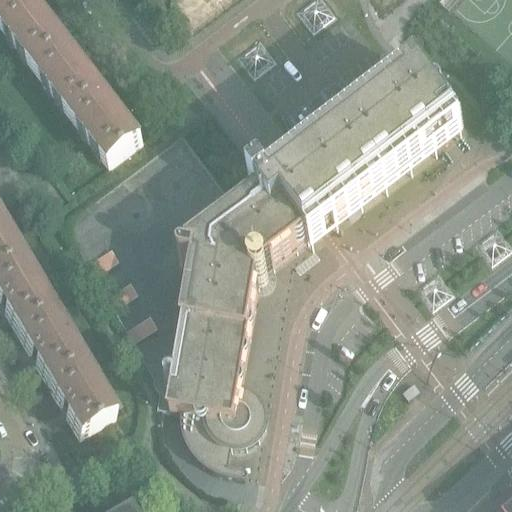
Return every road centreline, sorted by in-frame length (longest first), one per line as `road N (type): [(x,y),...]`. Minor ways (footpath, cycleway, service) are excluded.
road 1 (tertiary): [(377,382),(511,274)]
road 2 (tertiary): [(377,382),(351,408),(288,511)]
road 3 (tertiary): [(344,511),(377,382)]
road 4 (residential): [(192,61),(173,73),(154,70),(98,0)]
